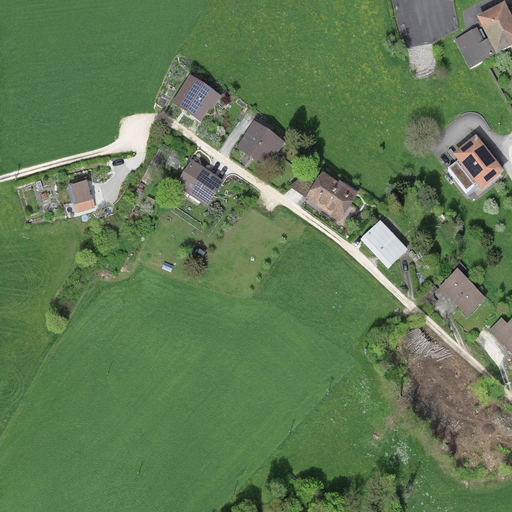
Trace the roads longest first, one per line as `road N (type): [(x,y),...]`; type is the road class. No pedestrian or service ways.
road 1 (residential): [(135,127),(163,117),(351,247),(511,398)]
road 2 (track): [(135,127),(113,148),(0,178)]
